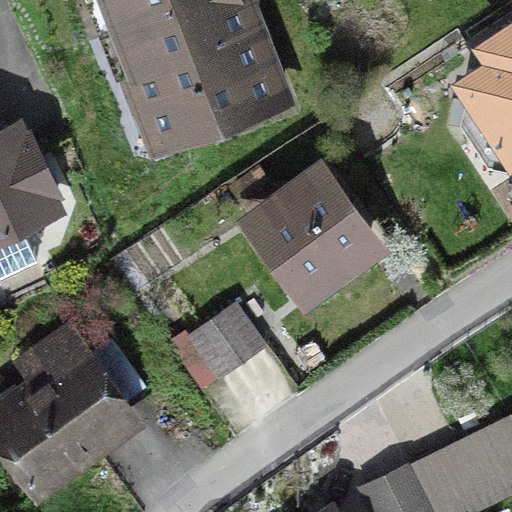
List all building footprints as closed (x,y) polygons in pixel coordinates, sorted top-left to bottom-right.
[(156,147),(277,99),(238,0),(107,0),(136,72),(128,75),(156,147)] [(511,157),(511,16),(478,40),(488,55),(457,76),(511,158),(511,157)] [(26,142),(18,145),(11,129),(0,134),(0,278),(34,263),(17,227),(49,212),(42,196),(49,192),(26,142)] [(233,189),(245,206),(266,190),(254,174),(233,189)] [(367,242),(319,176),(258,221),(306,286),(367,242)] [(263,346),(233,303),(185,336),(215,380),(263,346)] [(34,351),(52,376),(0,414),(0,437),(34,484),(127,417),(118,405),(143,387),(107,339),(83,357),(62,329),(34,351)] [(459,511),(511,486),(511,452),(494,461),(481,435),(407,471),(426,511),(459,511)] [(415,511),(400,481),(366,498),(372,511),(415,511)]
